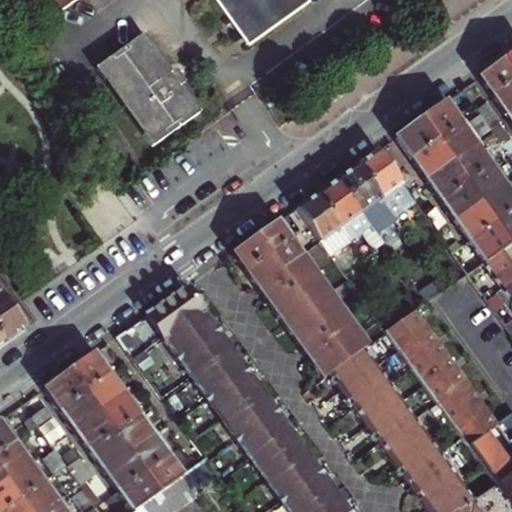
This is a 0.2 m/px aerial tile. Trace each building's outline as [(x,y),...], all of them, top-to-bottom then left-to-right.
[(34,0),(50,21),(78,0),(34,0)] [(209,0),(245,50),(305,6),(300,0),(209,0)] [(168,75),(140,36),(91,72),(149,150),(197,115),(177,89),(181,86),(172,73),(168,75)] [(510,78),(511,75),(511,51),(508,54),(498,61),(510,78)] [(510,78),(498,61),(487,69),(476,77),(488,93),(510,78)] [(511,103),(511,80),(510,78),(488,93),(492,98),(497,105),(501,111),(511,103)] [(463,99),(469,94),(466,90),(460,94),(463,99)] [(460,94),(455,98),(458,102),(463,99),(460,94)] [(472,98),(469,94),(463,99),(466,103),(472,98)] [(416,120),(432,140),(456,123),(441,102),(429,111),(416,120)] [(509,122),(511,125),(511,103),(501,111),(509,122)] [(392,137),(408,158),(432,140),(416,120),(404,128),(392,137)] [(432,140),(446,161),(471,143),(464,134),(456,123),(432,140)] [(415,169),(422,178),(446,161),(432,140),(408,158),(415,169)] [(446,161),(461,181),(485,163),(477,153),(471,143),(446,161)] [(383,148),(378,152),(381,157),(387,152),(383,148)] [(364,157),(354,164),(391,216),(413,200),(399,181),(384,161),(381,157),(378,152),(375,149),(364,157)] [(390,157),(387,152),(381,157),(384,161),(390,157)] [(431,191),(437,198),(461,181),(446,161),(422,178),(431,191)] [(476,201),(500,184),(493,175),(485,163),(461,181),(476,201)] [(332,180),(372,234),(393,218),(391,216),(354,164),(343,172),(332,180)] [(378,243),(372,234),(332,180),(322,187),(313,193),(346,240),(356,232),(369,250),(378,243)] [(476,201),(461,181),(437,198),(446,211),(451,219),(476,201)] [(492,222),(511,206),(511,200),(507,193),(500,184),(476,201),(492,222)] [(346,240),(313,193),(303,201),(292,208),(326,254),(346,240)] [(492,222),(476,201),(451,219),(460,231),(466,240),(492,222)] [(511,206),(492,222),(507,244),(511,240),(511,206)] [(285,238),(274,221),(263,229),(251,237),(263,253),(285,238)] [(507,244),(492,222),(466,240),(475,252),(482,261),(499,250),(507,244)] [(263,253),(251,237),(240,245),(229,253),(240,269),(263,253)] [(285,238),(263,253),(275,270),(297,255),(290,246),(289,243),(285,238)] [(511,240),(507,244),(499,250),(511,268),(511,240)] [(511,278),(511,268),(499,250),(482,261),(494,278),(501,287),(511,278)] [(263,253),(240,269),(245,275),(252,287),(275,270),(263,253)] [(297,255),(275,270),(288,288),(310,272),(302,261),(297,255)] [(471,269),(466,272),(485,298),(494,291),(476,266),(471,269)] [(275,270),(252,287),(255,289),(259,296),(265,304),(288,288),(275,270)] [(288,288),(301,307),(323,291),(315,279),(310,272),(288,288)] [(422,303),(444,288),(436,277),(414,293),(422,303)] [(511,301),(511,302),(511,278),(501,287),(511,301)] [(177,324),(198,309),(182,287),(162,301),(142,316),(158,338),(177,324)] [(288,288),(265,304),(278,323),(301,307),(288,288)] [(301,307),(314,324),(336,308),(330,300),(323,291),(301,307)] [(511,318),(511,315),(494,291),(485,298),(504,324),(511,318)] [(0,345),(11,338),(22,329),(0,299),(0,345)] [(278,323),(291,340),(314,324),(301,307),(278,323)] [(314,324),(327,343),(349,327),(343,318),(336,308),(314,324)] [(177,324),(192,344),(212,329),(205,319),(198,309),(177,324)] [(511,451),(493,425),(410,312),(381,331),(492,484),(511,511),(511,451)] [(177,324),(158,338),(173,358),(192,344),(177,324)] [(314,324),(291,340),(297,350),(304,359),(327,343),(314,324)] [(327,343),(340,360),(358,348),(362,345),(356,337),(349,327),(327,343)] [(192,344),(206,364),(227,349),(219,339),(212,329),(192,344)] [(115,335),(112,337),(121,348),(124,346),(115,335)] [(317,377),(322,373),(340,360),(327,343),(304,359),(317,377)] [(206,364),(192,344),(173,358),(187,378),(206,364)] [(340,360),(350,374),(359,368),(363,372),(371,366),(370,365),(358,348),(340,360)] [(206,364),(222,385),(242,370),(234,359),(227,349),(206,364)] [(77,362),(64,371),(80,393),(105,375),(89,354),(77,362)] [(335,391),(336,392),(345,386),(341,381),(350,374),(340,360),(322,373),(331,384),(335,391)] [(222,385),(206,364),(187,378),(202,399),(222,385)] [(350,374),(366,396),(384,383),(371,366),(363,372),(359,368),(350,374)] [(242,370),(222,385),(238,406),(258,392),(249,379),(242,370)] [(80,393),(64,371),(40,389),(55,411),(80,393)] [(366,396),(350,374),(341,381),(345,386),(336,392),(342,401),(348,409),(366,396)] [(80,393),(94,412),(118,395),(110,383),(105,375),(80,393)] [(366,396),(376,409),(384,403),(387,407),(396,400),(384,383),(366,396)] [(238,406),(222,385),(202,399),(219,421),(238,407),(238,406)] [(238,406),(238,407),(252,427),(273,412),(265,401),(258,392),(238,406)] [(80,393),(55,411),(64,423),(69,430),(94,412),(80,393)] [(118,395),(94,412),(109,433),(133,415),(126,406),(118,395)] [(366,396),(348,409),(355,417),(361,426),(371,419),(368,415),(376,409),(366,396)] [(384,403),(376,409),(390,429),(408,416),(396,400),(387,407),(384,403)] [(238,407),(219,421),(233,441),(252,427),(238,407)] [(390,429),(376,409),(368,415),(371,419),(361,426),(367,434),(373,441),(390,429)] [(94,412),(69,430),(80,444),(84,450),(109,433),(94,412)] [(273,412),(252,427),(267,447),(287,432),(280,422),(273,412)] [(511,414),(511,412),(493,425),(511,451),(511,414)] [(133,415),(109,433),(122,452),(147,434),(140,424),(133,415)] [(390,429),(401,443),(409,437),(413,442),(422,436),(408,416),(390,429)] [(267,447),(252,427),(233,441),(247,461),(267,447)] [(390,429),(373,441),(379,450),(387,461),(395,454),(392,450),(401,443),(390,429)] [(0,450),(10,444),(0,430),(0,450)] [(287,432),(267,447),(281,466),(301,451),(293,440),(287,432)] [(109,433),(84,450),(93,462),(98,469),(122,452),(109,433)] [(122,452),(137,473),(162,455),(156,446),(147,434),(122,452)] [(438,458),(436,455),(422,436),(413,442),(409,437),(401,443),(416,464),(421,470),(438,458)] [(416,464),(401,443),(392,450),(395,454),(387,461),(398,477),(416,464)] [(10,444),(0,450),(0,479),(24,463),(17,454),(10,444)] [(281,466),(267,447),(247,461),(261,480),(281,466)] [(301,451),(281,466),(288,475),(295,485),(315,470),(308,461),(301,451)] [(122,452),(98,469),(107,482),(113,490),(137,473),(122,452)] [(162,455),(137,473),(153,494),(176,477),(178,476),(170,466),(162,455)] [(456,482),(438,458),(421,470),(436,491),(444,485),(448,490),(457,484),(456,482)] [(24,463),(0,479),(0,483),(13,501),(38,483),(32,474),(24,463)] [(398,477),(401,481),(409,492),(423,510),(431,504),(427,498),(436,491),(421,470),(416,464),(398,477)] [(281,466),(261,480),(275,499),(295,485),(288,475),(281,466)] [(295,485),(310,505),(330,491),(323,481),(315,470),(295,485)] [(153,494),(137,473),(113,490),(122,503),(128,511),(135,507),(153,494)] [(139,511),(171,511),(192,498),(176,477),(153,494),(135,507),(139,511)] [(0,483),(0,510),(13,501),(0,483)] [(13,501),(20,511),(38,511),(52,503),(45,493),(38,483),(13,501)] [(444,485),(436,491),(451,511),(453,511),(469,500),(457,484),(448,490),(444,485)] [(511,511),(492,484),(469,500),(477,511),(511,511)] [(300,511),(310,505),(295,485),(275,499),(284,511),(300,511)] [(310,505),(314,511),(344,511),(345,511),(337,501),(330,491),(310,505)] [(451,511),(436,491),(427,498),(431,504),(423,510),(424,511),(451,511)] [(477,511),(469,500),(453,511),(477,511)] [(20,511),(13,501),(0,510),(0,511),(20,511)] [(58,511),(52,503),(38,511),(58,511)]
